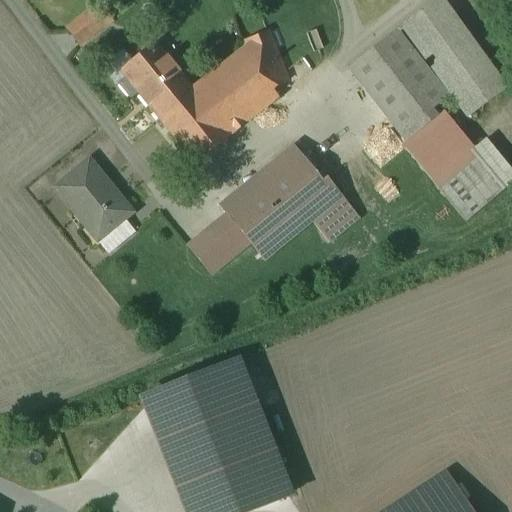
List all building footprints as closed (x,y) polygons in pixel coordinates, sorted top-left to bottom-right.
[(505,88),(441,0),(434,0),(399,27),(465,118),(505,88)] [(98,5),(66,30),(78,46),(110,21),(98,5)] [(447,98),(395,31),(347,68),(404,142),(432,119),(428,113),(447,98)] [(190,89),(153,43),(118,72),(124,79),(118,84),(129,97),(135,93),(193,164),(229,137),(229,136),(272,102),(262,91),(287,81),(268,32),(242,42),(244,47),(190,89)] [(470,164),(432,119),(404,142),(401,145),(465,222),(496,196),(470,164)] [(290,147),(218,206),(226,215),(249,243),(263,260),(319,215),(336,235),(357,218),(326,179),(320,184),(290,147)] [(511,180),(487,150),(470,164),(496,196),(511,182),(511,180)] [(130,213),(87,161),(53,189),(96,241),(130,213)] [(226,215),(187,247),(210,275),(249,243),(226,215)] [(473,511),(441,460),(359,511),(473,511)]
